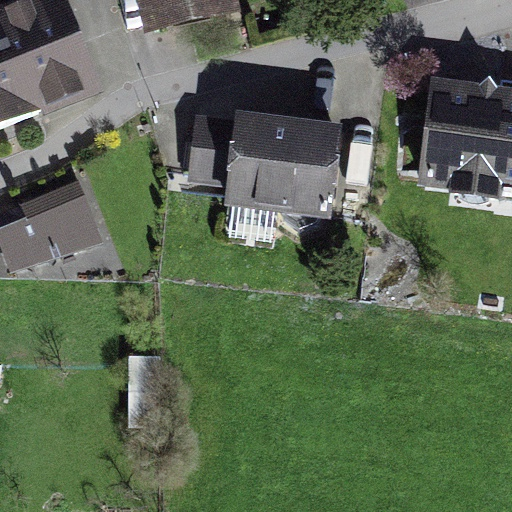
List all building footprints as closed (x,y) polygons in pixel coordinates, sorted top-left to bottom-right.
[(0,139),(100,101),(60,0),(7,0),(0,3),(0,139)] [(139,0),(149,36),(240,13),(236,0),(139,0)] [(511,100),(422,91),(409,206),(511,217),(511,100)] [(242,122),(231,207),(330,221),(342,135),(242,122)] [(0,216),(0,220),(21,274),(98,245),(76,188),(0,216)]
